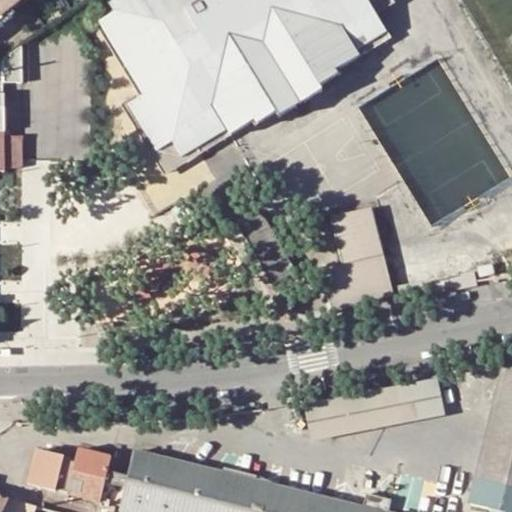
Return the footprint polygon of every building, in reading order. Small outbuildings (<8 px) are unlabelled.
[(0,0),(0,11),(1,10),(14,0),(0,0)] [(137,101),(122,111),(151,157),(164,178),(174,172),(185,166),(218,143),(224,142),(249,127),(251,130),(271,118),(273,122),(317,94),(314,90),(334,78),(332,74),(355,59),(351,53),(381,34),(370,17),(366,10),(380,1),(379,0),(119,0),(103,10),(108,19),(92,28),(137,101)] [(380,1),(366,10),(370,17),(385,8),(380,1)] [(381,34),(351,53),(355,59),(385,41),(381,34)] [(0,94),(1,95),(1,84),(1,74),(20,74),(20,45),(0,58),(0,169),(22,169),(21,137),(3,137),(0,136),(0,94)] [(20,84),(20,74),(1,74),(1,84),(20,84)] [(392,291),(372,207),(333,216),(345,263),(324,269),(333,306),(392,291)] [(296,271),(260,209),(238,223),(274,284),(296,271)] [(494,275),(492,264),(478,266),(479,277),(494,275)] [(473,279),(472,270),(456,272),(458,281),(473,279)] [(404,292),(420,288),(418,280),(402,282),(404,292)] [(470,504),(493,509),(503,511),(511,511),(511,365),(505,364),(470,504)] [(445,417),(438,381),(305,404),(311,440),(445,417)] [(114,511),(116,505),(121,506),(125,488),(128,477),(108,472),(112,456),(80,448),(76,464),(64,461),(64,458),(45,452),(36,485),(56,491),(56,489),(68,492),(67,495),(100,503),(97,511),(114,511)] [(28,483),(36,485),(45,452),(36,450),(28,483)] [(380,511),(363,507),(135,451),(128,477),(125,488),(121,506),(120,511),(123,511),(380,511)] [(367,493),(363,507),(380,511),(388,511),(392,500),(391,499),(367,493)] [(0,511),(34,511),(37,506),(7,499),(0,496),(0,511)]
